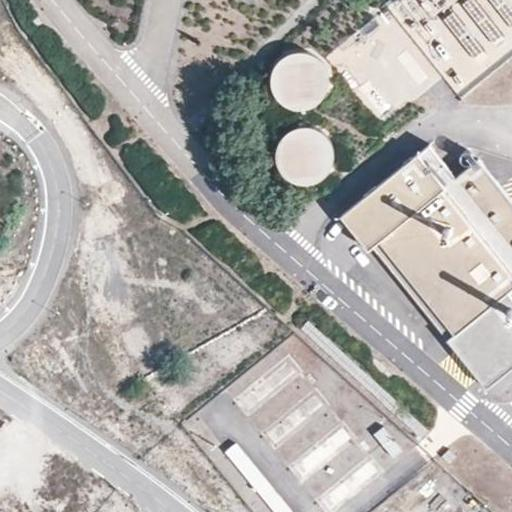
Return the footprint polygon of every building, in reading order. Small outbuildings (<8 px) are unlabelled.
[(460,86),(511,50),(511,0),(400,0),(327,51),(377,124),(451,73),(460,86)] [(328,91),(330,80),(328,69),(322,60),(312,53),(301,51),(290,53),(281,59),(275,69),(272,80),(274,91),(281,100),(290,106),(301,109),(312,106),(321,100),(328,91)] [(280,143),(278,154),(280,165),(286,174),(295,181),(306,183),(317,181),(327,175),(333,166),(335,155),(333,144),(327,134),(318,128),(307,126),(296,128),(287,134),(280,143)] [(430,145),(338,220),(364,251),(376,242),(453,336),(446,342),(488,392),(511,372),(511,198),(480,160),(458,178),(430,145)] [(330,509),(374,476),(364,462),(361,464),(350,450),(356,445),(345,431),(297,466),(330,509)]
